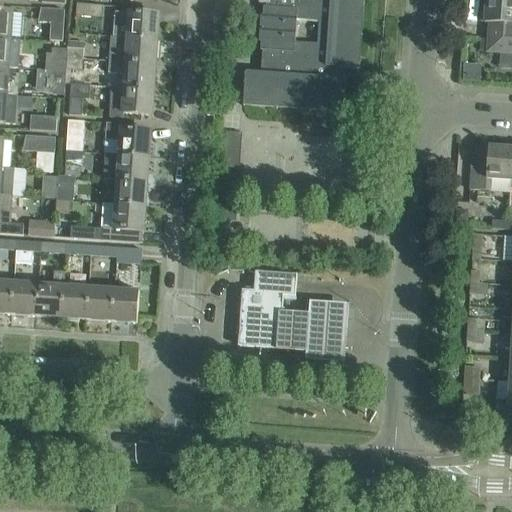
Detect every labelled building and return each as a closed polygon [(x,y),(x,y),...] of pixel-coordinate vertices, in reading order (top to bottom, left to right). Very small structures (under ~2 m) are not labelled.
[(345,82),(344,81),(343,80),(342,80),(337,80),(338,69),(359,70),(364,3),(343,2),(342,0),(255,0),(256,0),(256,2),(258,4),(260,4),(266,5),(266,8),(263,8),(260,52),(262,52),(261,74),(248,73),(247,73),(246,74),(245,75),(245,76),(243,107),(343,114),(345,82)] [(511,0),(485,0),(484,24),(489,24),(487,53),(511,54),(511,0)] [(101,19),(102,7),(77,5),(76,17),(101,19)] [(64,12),(40,10),(38,24),(50,25),(49,42),(62,43),(64,12)] [(0,41),(21,43),(21,42),(20,42),(21,19),(12,19),(13,13),(0,12),(0,41)] [(110,39),(157,42),(159,16),(115,13),(113,39),(110,39)] [(155,67),(157,42),(110,39),(109,64),(155,67)] [(0,41),(0,69),(9,70),(19,70),(21,43),(0,41)] [(68,43),(68,51),(67,61),(83,62),(84,44),(68,43)] [(53,72),(53,73),(66,74),(66,71),(67,61),(68,51),(52,50),(51,56),(46,55),(45,72),(53,72)] [(83,62),(67,61),(66,71),(82,72),(83,62)] [(123,88),(153,90),(155,67),(109,64),(108,74),(124,76),(123,88)] [(0,94),(17,96),(17,91),(12,85),(8,84),(9,70),(0,69),(0,94)] [(64,97),(66,74),(53,73),(51,97),(64,97)] [(89,87),(71,86),(70,99),(88,101),(89,87)] [(153,90),(123,88),(123,89),(111,88),(109,119),(123,120),(123,114),(152,116),(153,90)] [(17,98),(17,96),(0,94),(0,124),(5,124),(7,98),(17,98)] [(53,100),(51,120),(31,118),(32,132),(55,134),(58,100),(53,100)] [(84,123),(68,122),(66,153),(82,154),(84,123)] [(118,156),(149,158),(150,133),(122,131),(122,125),(106,124),(105,141),(119,142),(118,156)] [(241,143),(242,134),(226,133),(225,142),(241,143)] [(55,140),(25,138),(23,153),(37,154),(36,173),(52,174),(55,140)] [(511,182),(511,162),(511,149),(473,147),(470,191),(490,193),(490,181),(511,182)] [(149,158),(118,156),(116,181),(147,183),(149,158)] [(65,167),(64,177),(74,178),(80,179),(81,168),(65,167)] [(0,169),(0,196),(12,198),(14,171),(2,170),(0,169)] [(26,196),(26,170),(17,170),(17,196),(26,196)] [(42,177),(41,198),(56,199),(57,178),(42,177)] [(58,177),(56,199),(56,202),(73,203),(74,178),(64,177),(58,177)] [(147,183),(116,181),(115,205),(145,208),(147,183)] [(0,225),(10,226),(12,198),(0,196),(0,225)] [(145,208),(115,205),(115,206),(104,205),(102,229),(76,227),(75,240),(142,245),(145,208)] [(236,222),(236,213),(220,212),(220,221),(236,222)] [(54,240),(54,239),(55,223),(29,222),(28,238),(54,240)] [(505,232),(506,223),(492,222),(491,231),(505,232)] [(481,261),(482,236),(473,235),(472,260),(481,261)] [(15,253),(15,243),(0,241),(0,262),(7,263),(8,252),(15,253)] [(39,254),(40,244),(15,243),(15,253),(39,254)] [(64,256),(65,246),(40,244),(39,254),(64,256)] [(91,258),(91,248),(65,246),(64,256),(91,258)] [(116,260),(117,250),(91,248),(91,258),(116,260)] [(117,250),(116,260),(116,264),(141,266),(142,251),(117,250)] [(471,272),(470,284),(479,284),(480,273),(471,272)] [(295,297),(295,293),(296,286),(296,276),(256,273),(255,283),(254,293),(243,292),(239,347),(277,349),(278,314),(282,314),(282,310),(283,297),(295,297)] [(60,320),(62,287),(63,275),(54,274),(53,287),(37,285),(35,318),(60,320)] [(13,284),(0,282),(0,315),(10,316),(13,284)] [(10,316),(35,318),(37,285),(13,284),(10,316)] [(478,296),(479,284),(470,284),(469,295),(478,296)] [(60,320),(86,321),(88,289),(62,287),(60,320)] [(112,323),(114,291),(88,289),(86,321),(112,323)] [(139,293),(114,291),(112,323),(137,325),(139,293)] [(309,311),(282,310),(282,314),(278,314),(277,349),(307,350),(306,359),(348,361),(350,301),(310,299),(309,311)] [(467,332),(476,332),(477,320),(468,320),(467,332)] [(476,332),(467,332),(466,343),(483,344),(484,333),(476,332)] [(465,368),(464,382),(479,383),(480,369),(473,369),(473,368),(465,368)] [(464,382),(463,396),(464,396),(471,397),(472,396),(478,396),(479,383),(464,382)] [(511,422),(511,384),(510,385),(508,403),(496,402),(495,422),(511,422)] [(463,410),(462,423),(476,424),(477,411),(463,410)]
